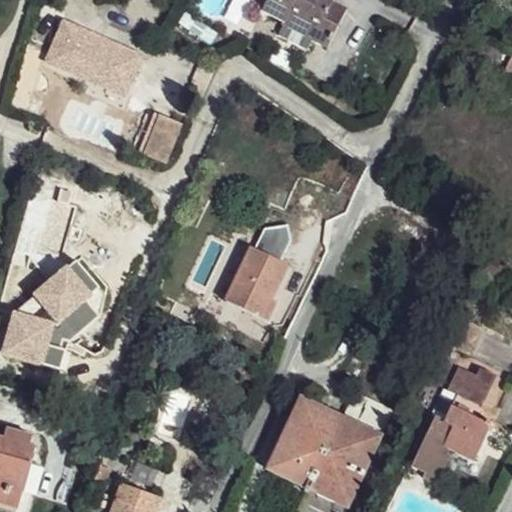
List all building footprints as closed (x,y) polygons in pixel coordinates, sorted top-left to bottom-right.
[(310,0),(265,0),(264,2),(269,4),(265,14),(286,27),(289,21),(331,43),(347,16),(330,7),(326,15),(308,5),(310,0)] [(334,0),(310,0),(308,5),(326,15),(330,7),(334,0)] [(331,43),(289,21),(286,27),(283,32),(328,53),(331,43)] [(511,59),(503,75),(511,80),(511,59)] [(185,125),(152,110),(136,150),(170,165),(185,125)] [(288,268),(251,248),(225,301),(262,320),(288,268)] [(479,330),(458,320),(445,348),(468,359),(479,330)] [(418,478),(422,480),(465,374),(453,368),(441,393),(449,396),(439,420),(431,417),(409,466),(421,471),(418,478)] [(470,375),(465,374),(422,480),(436,485),(446,461),(441,458),(446,449),(469,459),(475,448),(487,421),(473,413),(490,375),(474,368),(470,375)] [(344,422),(303,402),(273,468),(313,487),(344,422)] [(500,425),(487,421),(475,448),(487,454),(500,425)] [(385,441),(344,422),(313,487),(353,506),(385,441)] [(6,443),(0,440),(0,504),(21,511),(35,466),(39,451),(33,450),(36,438),(10,431),(6,443)] [(32,511),(44,468),(35,466),(21,511),(30,511),(32,511)] [(313,487),(273,468),(269,475),(344,511),(351,511),(353,506),(313,487)] [(117,483),(110,505),(132,511),(151,511),(157,498),(117,483)]
